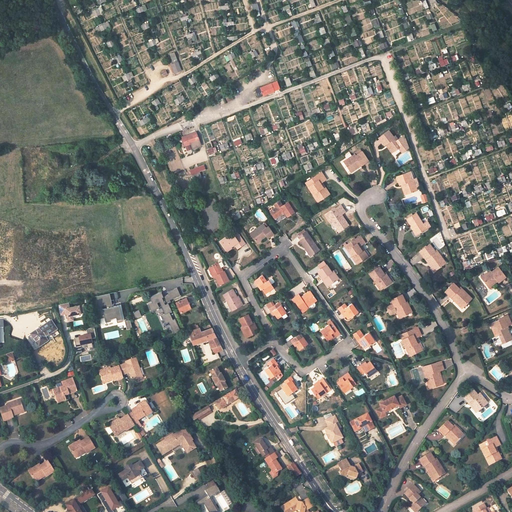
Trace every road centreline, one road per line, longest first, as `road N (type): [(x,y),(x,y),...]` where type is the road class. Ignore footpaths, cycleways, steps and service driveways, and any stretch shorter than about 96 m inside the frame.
road 1 (track): [(136,147),(380,57),(447,237)]
road 2 (tertiary): [(240,364),(136,147),(53,0)]
road 3 (residential): [(271,339),(301,372),(346,344),(344,330),(289,252),(245,273),(244,284)]
road 4 (residential): [(462,374),(442,322),(361,213),(375,195)]
road 5 (track): [(115,114),(252,32),(243,0)]
road 6 (tertiary): [(336,511),(240,364)]
road 7 (residential): [(380,511),(414,442),(462,374)]
